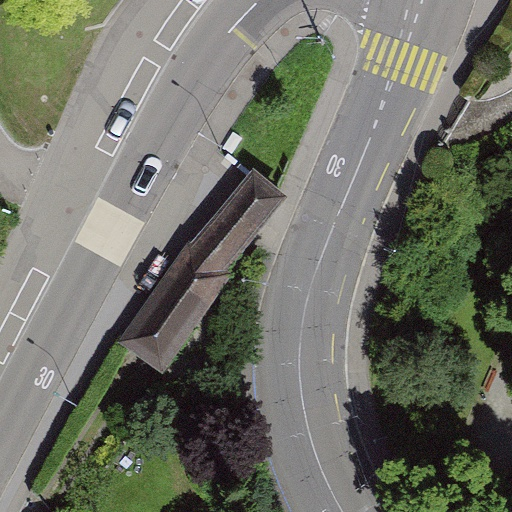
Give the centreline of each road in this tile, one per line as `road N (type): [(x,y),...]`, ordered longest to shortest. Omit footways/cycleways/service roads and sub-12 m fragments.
road 1 (tertiary): [(347,511),(308,420),(303,340),(311,297),(417,0)]
road 2 (tertiary): [(263,0),(199,78),(0,448)]
